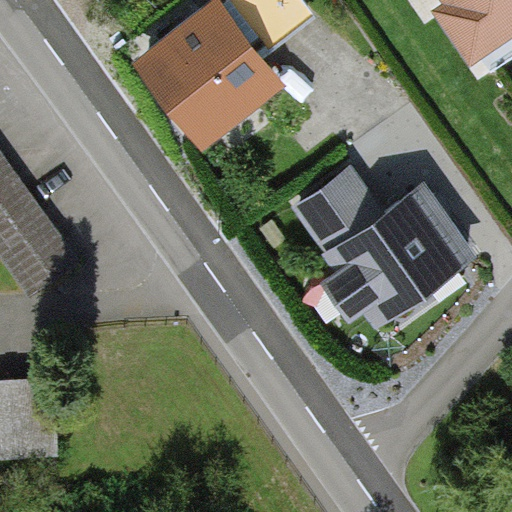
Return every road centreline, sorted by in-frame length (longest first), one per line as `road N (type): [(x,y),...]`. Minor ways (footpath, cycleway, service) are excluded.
road 1 (tertiary): [(354,475),(14,0)]
road 2 (residential): [(354,475),(511,312)]
